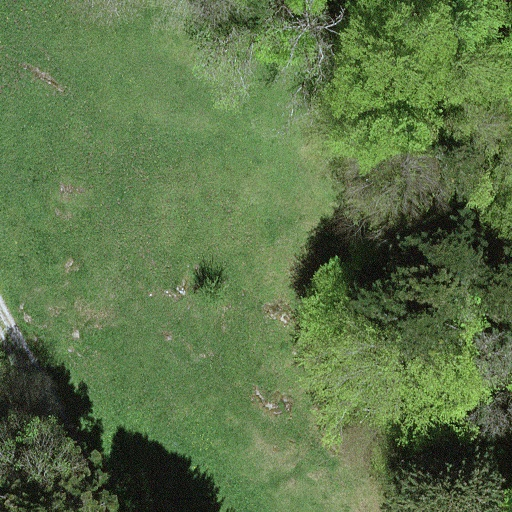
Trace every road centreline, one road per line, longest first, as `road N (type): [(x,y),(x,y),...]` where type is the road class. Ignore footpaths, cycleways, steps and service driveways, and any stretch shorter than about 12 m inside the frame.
road 1 (track): [(0,287),(68,407)]
road 2 (track): [(68,407),(127,511)]
